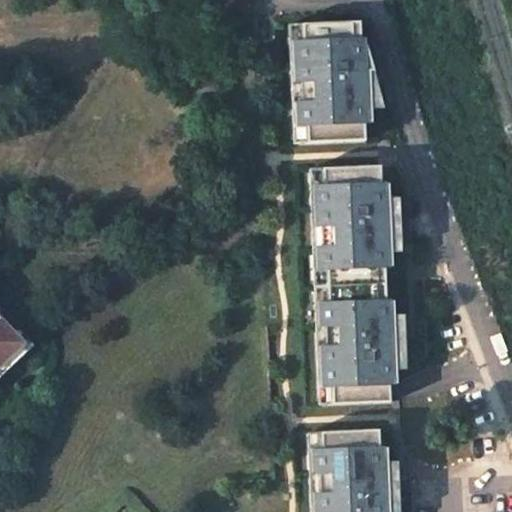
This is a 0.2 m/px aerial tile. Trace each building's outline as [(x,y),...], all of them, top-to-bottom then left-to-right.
[(360,21),(303,23),(304,42),(295,42),(296,79),(301,79),(302,103),(297,103),(298,123),(307,123),(307,142),(365,140),(364,121),(372,121),(371,108),(369,70),(374,70),(365,40),(361,40),(360,21)] [(303,23),(289,24),(293,142),(307,142),(307,123),(298,123),(297,103),(302,103),(301,79),(296,79),(295,42),(304,42),(303,23)] [(371,108),(384,107),(374,70),(369,70),(371,108)] [(323,168),(324,186),(315,186),(317,225),(322,225),(323,247),(318,247),(319,268),(328,268),(329,302),(320,303),(321,324),(326,324),(327,346),(322,346),(323,385),(332,385),(333,404),(391,402),(390,383),(398,383),(397,369),(395,315),(394,300),(387,301),(385,266),(393,266),(392,252),(390,197),(390,183),(382,184),(381,165),(323,168)] [(323,168),(309,168),(319,404),(333,404),(332,385),(323,385),(322,346),(327,346),(326,324),(321,324),(320,303),(329,302),(328,268),(319,268),(318,247),(323,247),(322,225),(317,225),(315,186),(324,186),(323,168)] [(402,251),(400,197),(390,197),(392,252),(402,251)] [(407,368),(405,314),(395,315),(397,369),(407,368)] [(0,364),(1,367),(18,352),(9,342),(14,338),(0,322),(0,364)] [(380,429),(322,432),(322,450),(313,450),(314,472),(319,472),(320,494),(315,494),(315,511),(390,511),(389,461),(388,447),(380,448),(380,429)] [(322,432),(308,432),(310,511),(315,511),(315,494),(320,494),(319,472),(314,472),(313,450),(322,450),(322,432)] [(390,511),(400,511),(398,461),(389,461),(390,511)]
